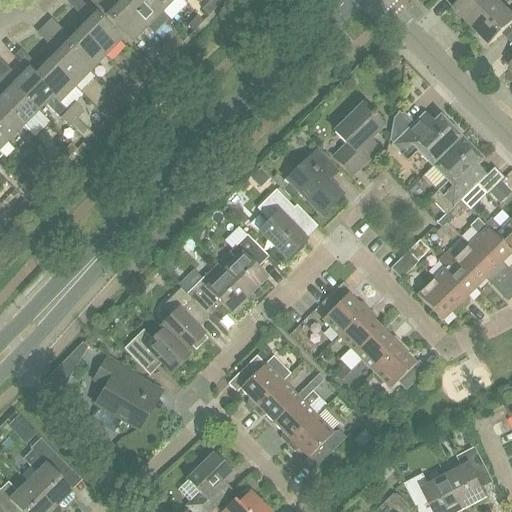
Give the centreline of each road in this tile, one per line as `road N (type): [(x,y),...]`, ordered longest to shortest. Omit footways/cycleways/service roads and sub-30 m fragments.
road 1 (tertiary): [(0,360),(347,0)]
road 2 (residential): [(214,412),(193,390),(343,240)]
road 3 (residential): [(511,315),(448,347),(343,240)]
road 4 (residential): [(511,136),(378,0)]
road 5 (residential): [(106,511),(214,412)]
road 6 (residential): [(310,511),(214,412)]
